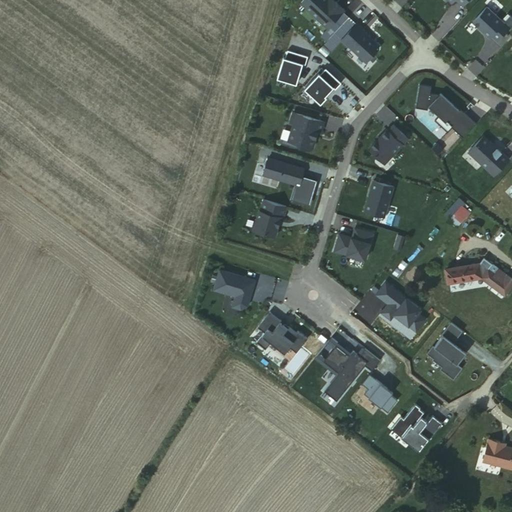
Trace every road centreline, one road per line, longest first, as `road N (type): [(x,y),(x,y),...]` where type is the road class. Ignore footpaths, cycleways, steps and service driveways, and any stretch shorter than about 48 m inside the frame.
road 1 (residential): [(426,57),(356,125),(310,273),(313,294)]
road 2 (residential): [(460,415),(410,376),(405,360),(313,294)]
